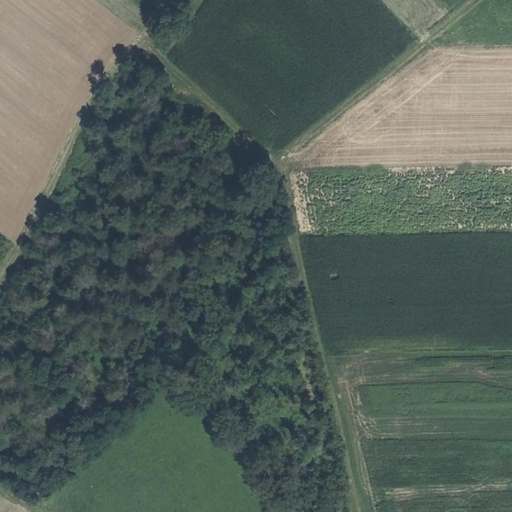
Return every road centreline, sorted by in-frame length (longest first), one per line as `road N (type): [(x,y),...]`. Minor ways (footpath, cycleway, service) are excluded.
road 1 (track): [(478,0),(286,150),(281,167),(307,274)]
road 2 (track): [(175,0),(86,110),(0,290)]
road 3 (track): [(354,511),(307,274)]
road 4 (track): [(143,38),(261,152),(282,157)]
